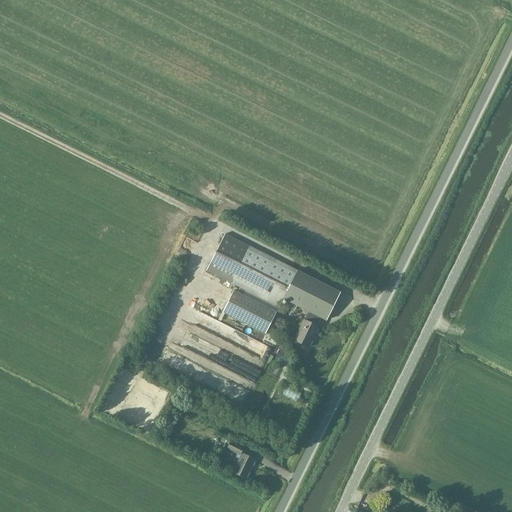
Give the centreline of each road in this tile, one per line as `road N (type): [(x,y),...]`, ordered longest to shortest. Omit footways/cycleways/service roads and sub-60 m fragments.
road 1 (unclassified): [(279,511),(511,42)]
road 2 (tertiary): [(339,511),(511,156)]
